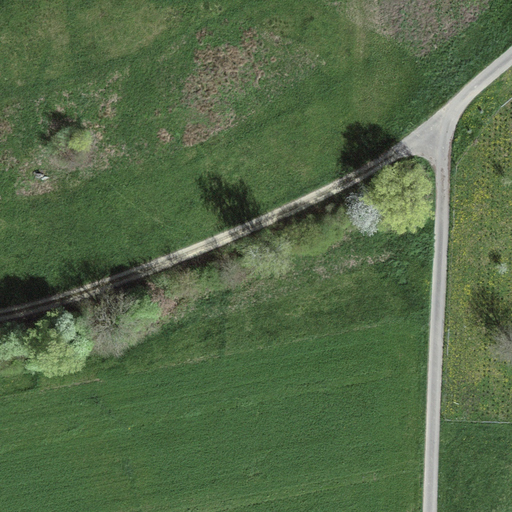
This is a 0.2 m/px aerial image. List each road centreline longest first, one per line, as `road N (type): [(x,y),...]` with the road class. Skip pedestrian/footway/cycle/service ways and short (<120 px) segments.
road 1 (track): [(511,55),(442,122),(313,202),(58,302),(0,314)]
road 2 (track): [(429,511),(442,122)]
